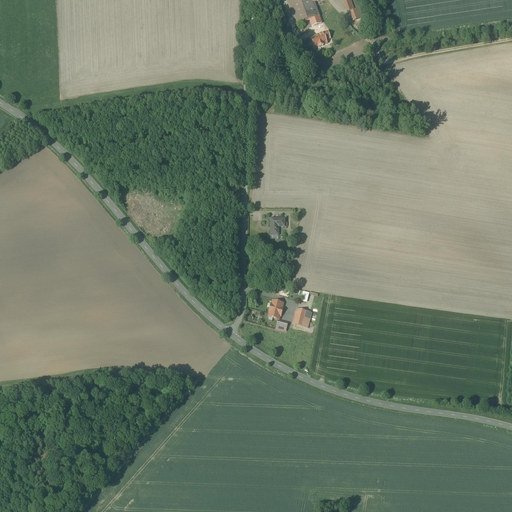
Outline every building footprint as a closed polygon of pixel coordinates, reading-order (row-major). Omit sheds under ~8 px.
[(324,0),(293,0),(287,2),(296,27),(305,23),(316,20),(320,19),(315,3),(324,0)] [(305,23),(311,39),(328,33),(325,22),(318,25),(316,20),(305,23)] [(285,220),(270,220),(270,237),(279,237),(279,228),(285,228),(285,220)] [(280,322),(283,311),(269,308),(266,319),(280,322)] [(312,315),(296,310),(292,326),(308,330),(312,315)] [(283,311),(280,322),(288,324),(290,313),(283,311)]
